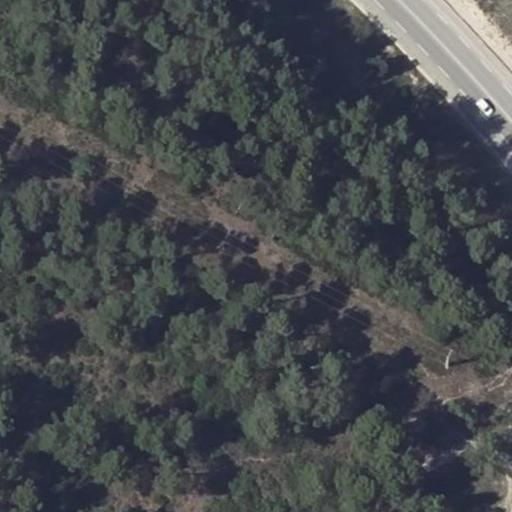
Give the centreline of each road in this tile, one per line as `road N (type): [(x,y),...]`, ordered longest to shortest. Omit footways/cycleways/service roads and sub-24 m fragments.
road 1 (tertiary): [(511,132),(382,0)]
road 2 (track): [(377,511),(418,472),(472,454),(511,452)]
